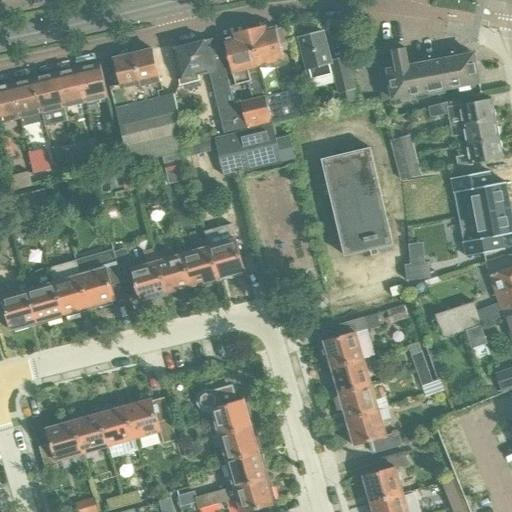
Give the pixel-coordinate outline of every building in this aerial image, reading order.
[(273,124),(308,115),(302,88),(285,92),(278,67),(287,64),(277,28),(268,31),(267,26),(250,31),(261,71),(265,85),(267,96),(273,124)] [(234,40),(226,42),(238,85),(249,82),(253,81),(251,74),(261,71),(250,31),(232,35),(234,40)] [(324,32),(299,38),(310,80),(334,74),(339,93),(345,91),(353,89),(355,89),(346,58),(331,62),(324,32)] [(218,38),(190,46),(189,42),(173,46),(174,50),(183,83),(198,79),(197,75),(209,72),(225,136),(243,132),(236,104),(218,38)] [(384,101),(480,83),(477,66),(479,63),(476,60),(474,53),(467,54),(464,52),(461,56),(409,65),(405,47),(394,50),(395,59),(377,62),(384,101)] [(117,109),(130,164),(189,150),(188,146),(175,94),(160,98),(158,91),(163,89),(163,87),(153,50),(134,55),(146,102),(138,104),(126,107),(117,109)] [(134,55),(114,60),(121,86),(111,88),(117,109),(126,107),(138,104),(146,102),(134,55)] [(101,63),(79,68),(87,104),(109,99),(101,63)] [(57,73),(65,109),(87,104),(79,68),(57,73)] [(249,82),(253,100),(236,104),(243,132),(225,136),(216,139),(219,149),(226,177),(282,163),(277,139),(273,124),(267,96),(265,85),(261,71),(251,74),(253,81),(249,82)] [(35,79),(43,114),(46,127),(68,121),(65,109),(57,73),(35,79)] [(43,114),(35,79),(12,84),(21,119),(43,114)] [(0,86),(0,124),(21,119),(12,84),(0,86)] [(353,89),(345,91),(348,102),(355,100),(353,89)] [(494,119),(491,100),(461,106),(460,100),(447,102),(429,107),(431,117),(449,113),(452,127),(494,119)] [(465,134),(467,145),(498,139),(494,119),(452,127),(453,136),(465,134)] [(335,124),(296,133),(298,144),(301,143),(336,283),(373,273),(353,196),(335,124)] [(411,134),(391,140),(390,140),(395,159),(417,154),(411,134)] [(282,163),(296,160),(290,136),(277,139),(282,163)] [(119,139),(109,142),(112,155),(123,153),(122,152),(119,139)] [(219,149),(216,139),(188,146),(189,150),(191,157),(219,149)] [(498,139),(467,145),(469,154),(457,156),(459,167),(502,159),(498,139)] [(74,146),(78,162),(93,159),(89,142),(74,146)] [(63,166),(78,162),(74,146),(59,149),(63,166)] [(29,152),(33,173),(51,170),(46,148),(29,152)] [(181,154),(166,157),(169,171),(185,168),(181,154)] [(417,154),(395,159),(401,180),(422,176),(417,154)] [(160,173),(158,163),(142,167),(145,177),(160,173)] [(492,169),(455,175),(460,216),(511,206),(511,201),(508,181),(496,183),(492,169)] [(16,190),(32,186),(29,171),(12,175),(16,190)] [(0,193),(16,190),(12,175),(0,177),(0,193)] [(67,201),(79,198),(75,182),(63,185),(67,201)] [(45,189),(29,193),(32,204),(48,200),(45,189)] [(32,204),(29,193),(13,196),(16,208),(32,204)] [(511,206),(460,216),(469,254),(507,246),(504,235),(511,233),(511,206)] [(209,246),(219,280),(246,272),(236,239),(221,243),(219,236),(207,239),(209,246)] [(197,250),(184,253),(194,287),(219,280),(209,246),(207,239),(195,242),(197,250)] [(159,261),(158,261),(155,248),(144,251),(147,264),(132,268),(127,249),(115,253),(123,281),(135,278),(142,302),(169,294),(159,261)] [(111,285),(123,281),(115,253),(103,256),(106,267),(80,274),(90,308),(116,300),(111,285)] [(169,294),(194,287),(184,253),(159,261),(169,294)] [(50,268),(53,282),(54,282),(64,315),(90,308),(80,274),(76,260),(50,268)] [(431,262),(408,263),(409,279),(431,276),(431,262)] [(504,316),(504,318),(511,314),(511,268),(489,276),(504,316)] [(38,322),(28,289),(26,282),(18,282),(18,292),(2,296),(0,287),(0,307),(5,306),(12,330),(38,322)] [(54,282),(53,282),(28,289),(38,322),(64,315),(54,282)] [(401,285),(390,288),(393,296),(404,293),(401,285)] [(482,324),(474,301),(435,315),(443,337),(482,324)] [(395,322),(408,318),(404,305),(390,309),(395,322)] [(332,369),(364,360),(357,333),(369,330),(365,318),(336,326),(340,337),(324,342),(332,369)] [(417,371),(428,367),(422,351),(412,355),(417,371)] [(372,385),(364,360),(332,369),(334,377),(333,378),(337,391),(338,390),(339,394),(372,385)] [(428,367),(417,371),(423,386),(433,382),(428,367)] [(505,392),(511,389),(511,371),(499,376),(505,392)] [(344,409),(347,420),(380,411),(372,385),(339,394),(340,396),(338,396),(342,409),(344,409)] [(213,409),(220,434),(253,425),(250,415),(253,414),(249,401),(246,402),(245,399),(236,401),(232,386),(213,391),(206,390),(200,395),(199,403),(203,409),(211,410),(213,409)] [(125,404),(135,437),(160,430),(164,442),(176,439),(164,396),(151,399),(151,397),(148,398),(148,395),(135,399),(135,402),(125,404)] [(102,411),(99,411),(109,445),(135,437),(125,404),(115,407),(114,404),(101,408),(102,411)] [(73,419),(83,452),(109,445),(99,411),(96,412),(95,409),(82,413),(83,416),(73,419)] [(370,442),(373,454),(402,445),(399,433),(387,436),(380,411),(347,420),(350,429),(348,430),(352,443),(354,442),(355,446),(370,442)] [(57,459),(83,452),(73,419),(63,421),(62,418),(49,422),(50,425),(47,426),(52,442),(40,445),(48,474),(60,471),(57,459)] [(228,460),(260,451),(259,448),(262,447),(259,434),(256,435),(253,425),(220,434),(228,460)] [(199,440),(184,445),(186,455),(202,450),(199,440)] [(235,486),(268,477),(265,467),(267,466),(264,453),(261,454),(260,451),(228,460),(235,486)] [(404,494),(396,467),(408,464),(404,452),(375,460),(379,471),(363,476),(364,479),(362,480),(366,493),(368,492),(371,503),(404,494)] [(214,492),(196,498),(199,509),(238,498),(242,511),(260,511),(259,507),(275,503),(274,500),(277,499),(273,486),(271,487),(268,477),(214,492)] [(451,479),(442,482),(452,507),(466,503),(460,487),(456,478),(451,479)] [(138,491),(122,495),(126,506),(141,502),(138,491)] [(197,498),(195,491),(178,496),(181,506),(197,502),(196,498),(197,498)] [(409,511),(404,494),(371,503),(373,511),(409,511)] [(126,506),(122,495),(107,499),(110,511),(126,506)] [(77,507),(78,511),(98,511),(99,511),(96,502),(77,507)] [(469,511),(466,503),(452,507),(454,511),(469,511)]
